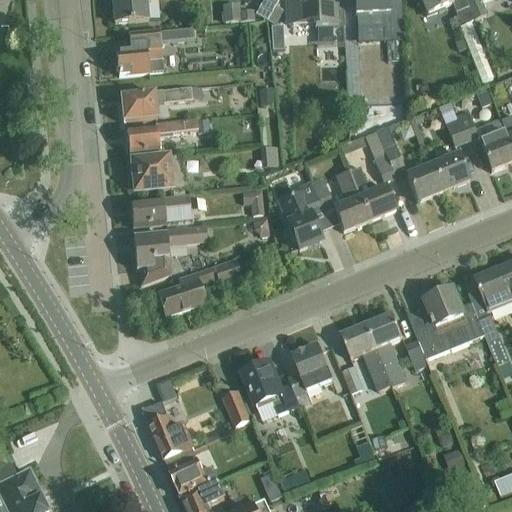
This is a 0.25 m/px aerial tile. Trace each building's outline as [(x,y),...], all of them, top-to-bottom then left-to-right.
[(111,0),(114,27),(127,26),(148,25),(146,0),(111,0)] [(265,24),(274,9),(279,0),(264,0),(254,18),(265,24)] [(285,0),(287,28),(315,27),(316,32),(343,31),(342,15),(330,15),(329,0),(285,0)] [(387,0),(354,0),(356,32),(384,30),(384,42),(402,41),(401,1),(387,2),(387,0)] [(418,0),(421,4),(420,4),(426,19),(438,14),(438,15),(443,13),(443,12),(443,11),(452,8),(455,16),(460,29),(473,24),(468,11),(464,0),(463,0),(418,0)] [(463,0),(464,0),(468,11),(473,24),(486,19),(480,6),(494,0),(463,0)] [(274,9),(265,24),(273,29),(282,13),(274,9)] [(238,14),(223,15),(224,28),(239,27),(238,14)] [(252,18),(239,19),(240,27),(252,26),(252,18)] [(282,30),(270,31),(271,54),(283,54),(282,30)] [(116,51),(117,56),(119,80),(149,77),(164,76),(161,47),(194,43),(193,33),(126,40),(127,50),(116,51)] [(272,92),(259,94),(261,109),(274,108),(272,92)] [(156,110),(191,106),(190,94),(121,102),(123,128),(157,124),(156,110)] [(485,94),(476,98),(481,111),(490,107),(485,94)] [(269,115),(269,141),(285,141),(285,115),(269,115)] [(458,124),(467,146),(478,142),(474,133),(467,115),(456,120),(458,124)] [(419,118),(413,120),(416,127),(422,125),(419,118)] [(511,120),(501,125),(505,135),(511,152),(511,120)] [(247,122),(248,142),(260,142),(259,122),(247,122)] [(500,122),(474,133),(478,142),(479,146),(491,175),(511,167),(511,152),(505,135),(501,125),(500,122)] [(208,124),(197,125),(198,135),(209,135),(208,124)] [(458,124),(446,129),(455,151),(467,146),(458,124)] [(173,139),(197,136),(196,125),(155,129),(156,133),(127,137),(129,158),(160,155),(159,142),(173,141),(173,139)] [(384,154),(386,159),(393,176),(405,171),(388,130),(376,135),(384,154)] [(459,157),(432,168),(443,195),(470,184),(459,157)] [(393,176),(386,159),(374,163),(383,185),(395,180),(393,176)] [(133,181),(128,182),(130,198),(172,194),(185,192),(187,189),(186,178),(183,175),(182,160),(131,166),(133,181)] [(443,195),(432,168),(407,178),(418,205),(443,195)] [(350,175),(370,225),(396,215),(386,190),(375,194),(372,186),(370,187),(369,183),(367,185),(361,170),(350,175)] [(346,206),(335,211),(334,211),(340,226),(344,236),(370,225),(350,175),(336,181),(346,206)] [(324,184),(313,189),(322,211),(334,207),(324,184)] [(322,244),(310,216),(322,211),(313,189),(312,189),(310,186),(298,191),(301,198),(280,206),(288,226),(287,226),(298,254),(322,244)] [(261,193),(242,195),(243,207),(250,207),(251,219),(263,218),(261,193)] [(165,224),(191,221),(189,200),(162,203),(162,207),(130,210),(132,232),(165,228),(165,224)] [(267,222),(252,224),(253,234),(259,237),(268,236),(267,222)] [(164,235),(132,239),(136,274),(137,274),(139,291),(170,279),(167,251),(207,247),(205,229),(164,233),(164,235)] [(215,292),(241,283),(236,266),(179,285),(181,292),(158,300),(165,323),(206,309),(199,289),(212,285),(215,292)] [(511,299),(511,270),(502,275),(511,299)] [(511,299),(502,275),(475,285),(478,293),(468,297),(472,308),(485,340),(497,369),(509,365),(490,318),(511,308),(511,299)] [(428,312),(408,320),(419,346),(426,365),(473,345),(485,340),(472,308),(461,312),(454,294),(426,306),(428,312)] [(393,319),(367,330),(392,390),(392,392),(405,387),(389,348),(403,343),(393,319)] [(392,390),(367,330),(341,340),(350,364),(364,359),(375,384),(379,396),(392,390)] [(426,365),(419,346),(405,351),(415,375),(429,370),(426,365)] [(292,390),(300,411),(310,406),(306,396),(332,386),(330,378),(318,350),(292,361),(299,379),(289,383),(292,390)] [(300,411),(292,390),(280,395),(270,370),(244,380),(257,414),(273,408),(278,420),(294,414),(300,411)] [(351,399),(363,394),(354,371),(342,376),(351,399)] [(171,386),(158,390),(165,408),(177,403),(171,386)] [(236,433),(251,427),(238,398),(224,404),(236,433)] [(144,415),(164,466),(193,454),(183,429),(173,433),(163,407),(144,415)] [(364,425),(353,428),(358,444),(369,441),(364,425)] [(384,442),(371,445),(374,456),(386,453),(384,442)] [(193,454),(164,466),(171,479),(181,503),(216,487),(219,486),(213,473),(203,477),(199,467),(193,454)] [(461,456),(447,461),(453,475),(467,470),(461,456)] [(374,460),(364,463),(366,469),(376,465),(374,460)] [(45,511),(40,501),(42,500),(29,474),(17,480),(10,466),(0,471),(0,511),(45,511)] [(305,474),(277,485),(283,498),(310,487),(305,474)] [(511,477),(495,485),(501,500),(511,495),(511,477)] [(209,511),(225,506),(216,487),(181,503),(184,511),(209,511)] [(277,489),(265,494),(270,505),(282,500),(277,489)]
